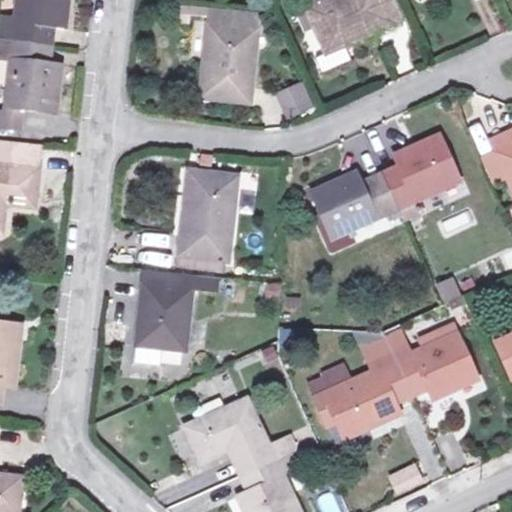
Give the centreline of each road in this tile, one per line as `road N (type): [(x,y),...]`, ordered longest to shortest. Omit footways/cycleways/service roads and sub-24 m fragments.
road 1 (residential): [(135,511),(64,441),(102,127)]
road 2 (residential): [(102,127),(286,144),(462,68)]
road 3 (residential): [(102,127),(117,0)]
